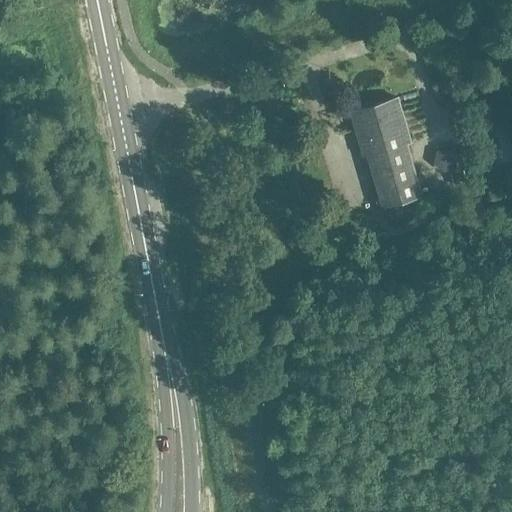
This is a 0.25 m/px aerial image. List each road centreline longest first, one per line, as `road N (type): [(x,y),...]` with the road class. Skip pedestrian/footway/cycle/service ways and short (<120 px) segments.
road 1 (tertiary): [(173,392),(95,0)]
road 2 (track): [(38,0),(64,28),(68,63),(51,105),(0,120)]
road 3 (tertiary): [(189,511),(181,406),(173,392)]
road 4 (tertiary): [(173,392),(164,511)]
